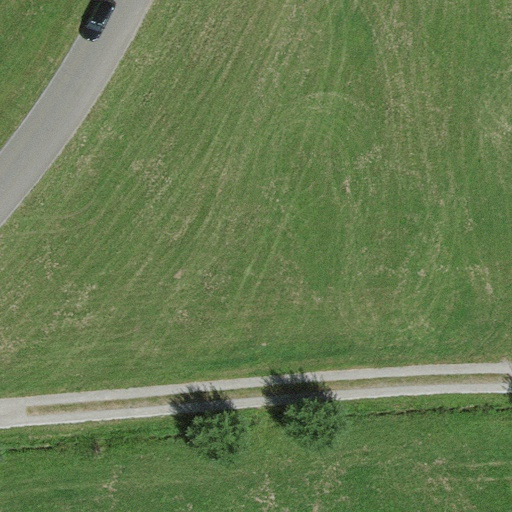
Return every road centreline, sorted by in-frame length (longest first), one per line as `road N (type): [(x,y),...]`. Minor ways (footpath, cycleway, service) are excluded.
road 1 (track): [(511,386),(338,385),(0,416)]
road 2 (unclassified): [(126,0),(72,93),(0,190)]
